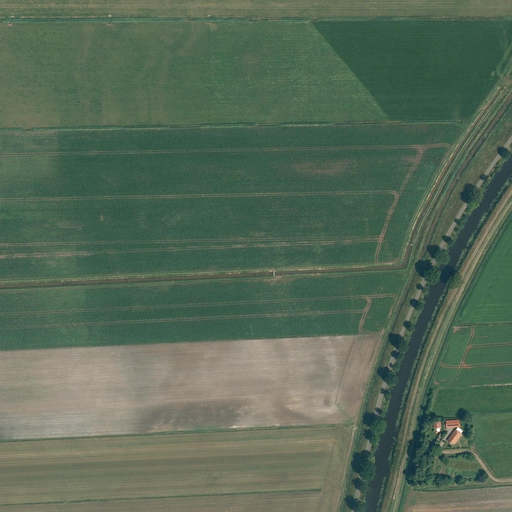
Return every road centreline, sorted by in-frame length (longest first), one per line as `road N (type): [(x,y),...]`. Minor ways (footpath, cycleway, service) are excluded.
road 1 (unclassified): [(354,511),(379,398),(410,310),(465,205),(511,139)]
road 2 (track): [(511,189),(425,356),(385,511)]
